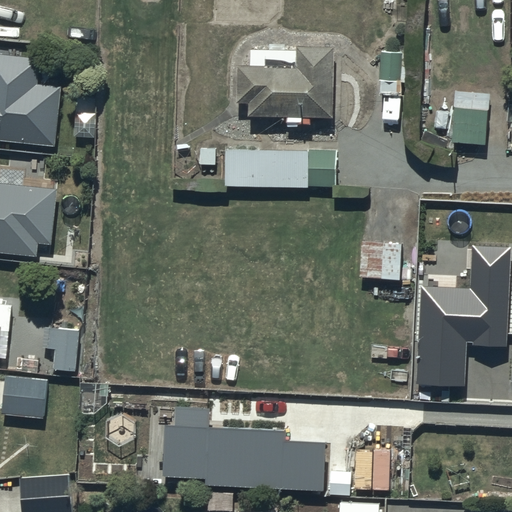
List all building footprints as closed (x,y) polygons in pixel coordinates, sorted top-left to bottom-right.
[(313,123),(313,115),(337,115),(337,45),(299,45),(299,64),(240,64),(240,99),(251,99),(251,115),(289,115),(289,125),(300,125),(300,123),(313,123)] [(403,50),(383,49),(382,77),(402,78),(403,50)] [(0,138),(57,145),(63,86),(39,84),(42,58),(0,53),(0,138)] [(489,104),(456,103),(454,143),(487,145),(489,104)] [(340,146),(228,146),(228,183),(340,184),(340,146)] [(0,251),(38,255),(40,242),(53,243),(59,188),(0,181),(0,251)] [(364,240),(364,244),(364,277),(406,277),(406,240),(364,240)] [(470,289),(421,287),(417,385),(466,387),(468,345),(506,347),(511,247),(472,245),(470,289)] [(0,356),(9,357),(13,302),(0,301),(0,356)] [(82,330),(53,327),(51,348),(57,348),(56,369),(79,370),(82,330)] [(50,376),(8,372),(3,415),(45,419),(50,376)] [(176,426),(165,426),(163,478),(206,480),(205,486),(323,491),(325,443),(285,441),(285,430),(210,427),(210,409),(177,407),(176,426)] [(71,511),(68,475),(18,478),(20,511),(71,511)]
